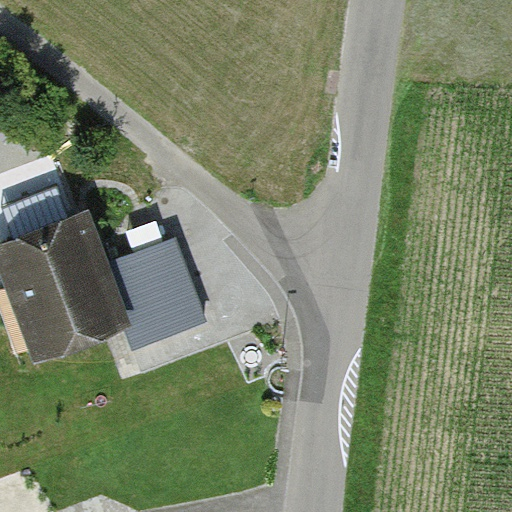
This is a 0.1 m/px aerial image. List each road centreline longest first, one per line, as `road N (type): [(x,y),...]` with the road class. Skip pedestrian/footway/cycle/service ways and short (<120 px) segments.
road 1 (residential): [(315,511),(340,267),(380,0)]
road 2 (track): [(340,267),(276,242),(0,17)]
